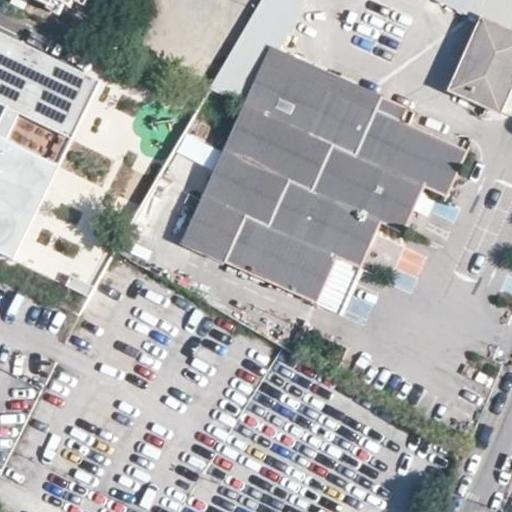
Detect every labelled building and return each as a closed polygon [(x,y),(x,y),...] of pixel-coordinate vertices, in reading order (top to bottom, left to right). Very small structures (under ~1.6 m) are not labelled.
[(34,0),(48,7),(56,11),(60,3),(64,5),(65,3),(69,2),(72,1),(75,2),(75,0),(81,0),(84,1),(84,0),(34,0)] [(509,87),(511,80),(511,0),(260,0),(211,86),(245,101),(181,243),(317,304),(338,258),(360,268),(381,222),(404,232),(424,187),(446,196),(468,150),(401,121),(407,108),(289,55),(313,4),(306,0),(434,0),(481,22),(450,89),(498,111),(509,87)] [(56,11),(60,16),(65,6),(64,5),(60,3),(56,11)] [(56,11),(48,7),(47,10),(60,16),(56,11)] [(0,34),(0,105),(7,109),(20,115),(71,142),(99,83),(0,34)] [(0,253),(15,261),(59,168),(7,143),(20,115),(7,109),(0,123),(0,253)] [(365,322),(372,302),(353,295),(346,315),(365,322)] [(291,350),(301,327),(279,318),(269,341),(291,350)]
